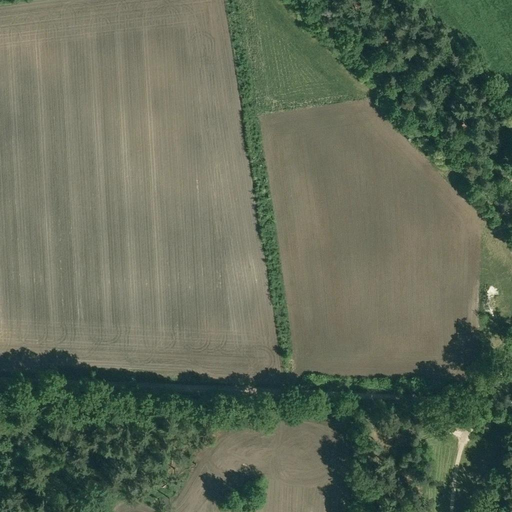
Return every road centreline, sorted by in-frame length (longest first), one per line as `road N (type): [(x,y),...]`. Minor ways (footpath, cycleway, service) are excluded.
road 1 (track): [(511,405),(0,383)]
road 2 (track): [(303,0),(511,225)]
